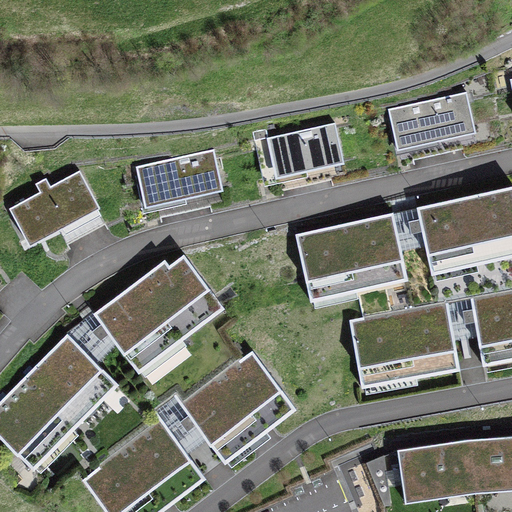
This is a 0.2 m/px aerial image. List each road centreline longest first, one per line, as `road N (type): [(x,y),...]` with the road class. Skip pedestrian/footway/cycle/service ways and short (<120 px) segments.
road 1 (residential): [(511,163),(126,253),(72,282),(0,351)]
road 2 (unclassified): [(511,42),(353,97),(215,122),(0,132)]
road 3 (residential): [(208,511),(307,437),(337,425),(511,393)]
